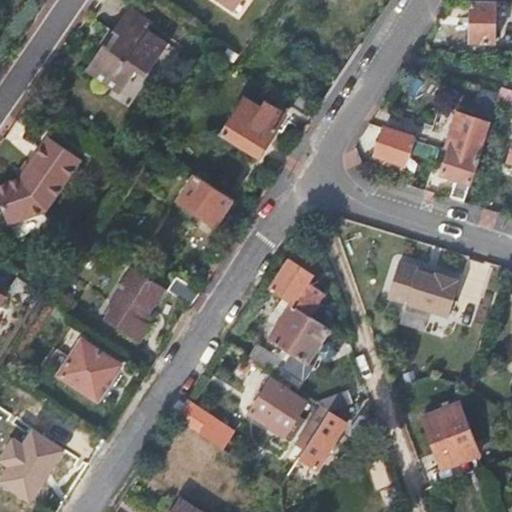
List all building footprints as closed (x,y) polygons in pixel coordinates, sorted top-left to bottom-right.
[(219,0),(237,11),(244,0),(219,0)] [(497,1),(470,1),(469,42),(494,42),(497,1)] [(106,45),(88,71),(121,93),(137,69),(149,77),(171,45),(154,32),(150,31),(157,22),(133,6),(116,30),(122,36),(113,49),(106,45)] [(246,98),(223,132),(261,157),(288,116),(267,103),(263,109),(246,98)] [(478,161),(490,121),(462,113),(450,151),(478,161)] [(411,138),(383,130),(376,153),(382,155),(382,159),(396,165),(398,160),(405,162),(412,140),(411,138)] [(21,176),(0,182),(0,197),(8,224),(47,210),(82,159),(49,136),(21,176)] [(456,190),(468,193),(478,161),(450,151),(442,175),(459,180),(456,190)] [(216,225),(233,199),(196,175),(180,200),(216,225)] [(292,259),(271,289),(293,305),(311,316),(327,292),(311,281),(315,275),(292,259)] [(389,298),(450,317),(461,283),(459,283),(459,280),(438,273),(437,275),(421,270),(421,268),(400,261),(389,298)] [(142,322),(164,289),(131,268),(110,301),(115,304),(104,321),(138,344),(149,327),(142,322)] [(192,307),(201,293),(178,277),(168,291),(192,307)] [(48,302),(70,317),(81,301),(57,287),(48,302)] [(311,316),(293,305),(271,338),(289,350),(311,316)] [(330,330),(349,342),(336,307),(323,325),(330,330)] [(310,363),(330,330),(323,325),(311,316),(289,350),(293,353),(287,361),(301,371),(307,361),(310,363)] [(83,342),(60,377),(97,402),(120,366),(83,342)] [(257,345),(249,357),(273,374),(281,362),(257,345)] [(271,381),(249,414),(294,441),(303,427),(296,424),(308,405),(271,381)] [(0,448),(0,449),(27,406),(6,392),(0,401),(0,448)] [(332,413),(354,405),(349,392),(316,402),(324,407),(330,411),(332,413)] [(459,405),(423,418),(442,470),(479,457),(459,405)] [(230,435),(185,406),(176,418),(222,449),(230,435)] [(314,438),(330,411),(324,407),(306,433),(314,438)] [(348,423),(332,413),(330,411),(314,438),(300,458),(317,470),(348,423)] [(41,423),(15,464),(50,488),(77,446),(41,423)] [(201,511),(180,498),(171,511),(201,511)]
